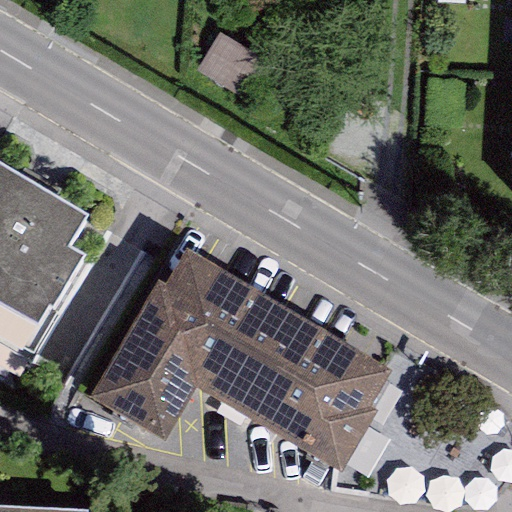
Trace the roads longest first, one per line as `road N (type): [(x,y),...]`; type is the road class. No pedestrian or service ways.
road 1 (residential): [(0,52),(511,357)]
road 2 (residential): [(336,511),(0,432)]
